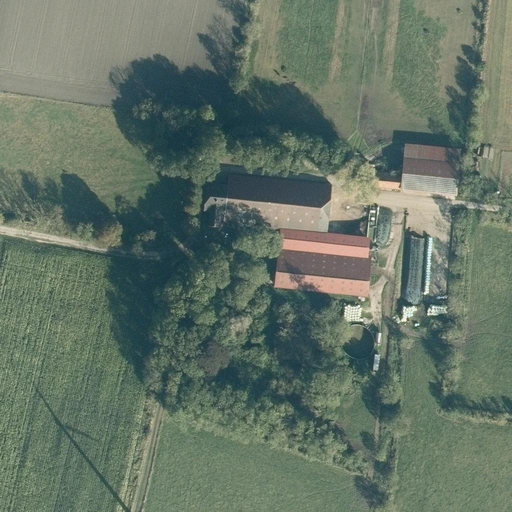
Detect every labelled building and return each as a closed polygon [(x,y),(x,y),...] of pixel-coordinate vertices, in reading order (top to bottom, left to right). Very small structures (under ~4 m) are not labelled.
[(370,186),(398,189),(398,190),(451,196),(455,150),(402,145),(399,176),(371,173),(370,186)] [(328,240),(332,186),(226,177),(225,186),(200,184),(198,210),(201,210),(199,228),(211,229),(212,219),(223,220),(223,231),(328,240)] [(424,300),(427,217),(408,217),(405,300),(424,300)] [(368,300),(373,256),(283,245),(278,289),(368,300)] [(343,339),(343,345),(345,350),(349,354),(353,357),(359,358),(364,357),(369,354),(373,350),(375,345),(375,339),(373,334),(369,329),(364,327),(359,326),(353,327),(348,330),(345,334),(343,339)]
